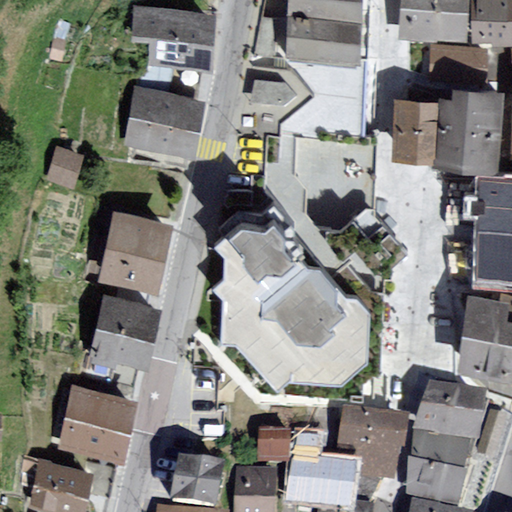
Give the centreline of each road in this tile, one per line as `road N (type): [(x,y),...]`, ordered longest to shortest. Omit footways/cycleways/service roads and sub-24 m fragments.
road 1 (tertiary): [(129,511),(244,0)]
road 2 (residential): [(387,0),(384,169),(420,210),(419,280)]
road 3 (residential): [(381,511),(397,487),(419,280)]
